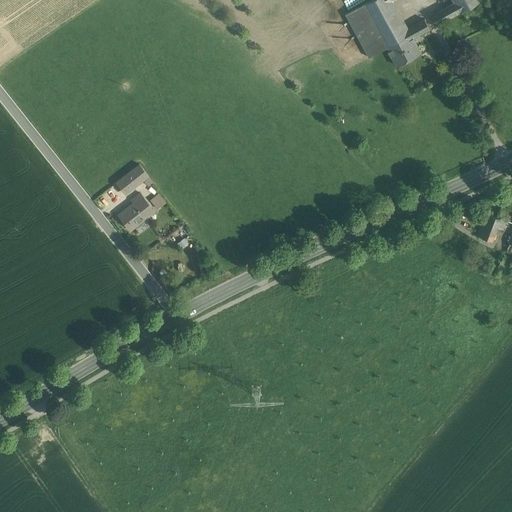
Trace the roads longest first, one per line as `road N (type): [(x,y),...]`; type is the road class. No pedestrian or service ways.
road 1 (primary): [(511,160),(176,313)]
road 2 (unclassified): [(176,313),(0,92)]
road 3 (primary): [(176,313),(0,419)]
